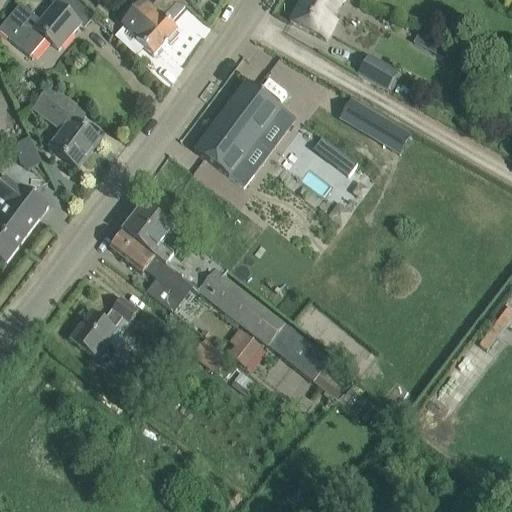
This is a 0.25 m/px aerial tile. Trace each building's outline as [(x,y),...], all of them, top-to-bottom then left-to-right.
[(83,10),(71,0),(48,0),(47,1),(55,8),(41,24),(21,7),(0,30),(0,34),(30,60),(46,41),(58,52),(80,26),(74,21),(83,10)] [(186,7),(177,0),(151,0),(146,6),(149,8),(126,33),(154,59),(178,33),(169,26),(186,7)] [(333,22),(344,0),(303,0),(290,25),(326,44),(337,24),(333,22)] [(399,75),(370,59),(360,76),(389,92),(399,75)] [(296,122),(262,97),(246,85),(195,154),(211,166),(229,180),(229,179),(244,191),(296,122)] [(81,113),(65,101),(50,90),(34,112),(64,135),(52,152),(78,171),(99,143),(73,124),(81,113)] [(350,103),(338,123),(396,158),(409,138),(350,103)] [(34,151),(20,159),(21,166),(28,171),(41,165),(34,151)] [(346,160),(337,171),(349,180),(357,168),(346,160)] [(0,262),(6,267),(49,210),(20,188),(19,190),(5,179),(0,186),(0,262)] [(158,248),(171,232),(143,210),(122,236),(123,236),(151,258),(158,248)] [(193,291),(191,289),(151,258),(123,236),(110,252),(143,277),(145,274),(157,283),(146,296),(173,317),(193,291)] [(198,253),(196,251),(182,267),(158,248),(151,258),(191,289),(193,291),(314,386),(330,365),(224,281),(228,276),(198,253)] [(131,326),(130,326),(139,315),(121,302),(103,324),(93,316),(72,343),(95,360),(116,333),(122,338),(131,326)] [(193,359),(213,375),(227,359),(206,342),(193,359)]
